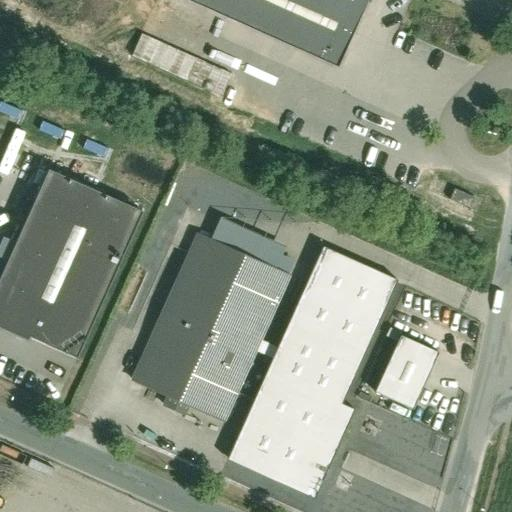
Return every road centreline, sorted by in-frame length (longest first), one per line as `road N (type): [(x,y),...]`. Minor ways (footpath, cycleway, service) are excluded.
road 1 (residential): [(202,511),(0,420)]
road 2 (residential): [(496,369),(455,511)]
